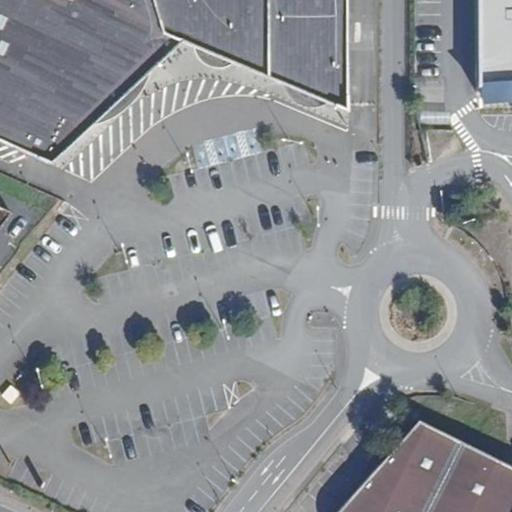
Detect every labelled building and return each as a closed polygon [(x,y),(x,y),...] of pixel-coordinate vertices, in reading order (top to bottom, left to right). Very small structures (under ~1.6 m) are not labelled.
[(267,76),(266,0),(0,0),(0,147),(45,169),(180,40),(267,76)] [(266,0),(267,76),(348,111),(346,0),(266,0)] [(511,0),(475,0),(475,94),(511,94),(511,0)] [(0,226),(10,213),(0,209),(0,226)] [(397,417),(383,406),(364,428),(379,440),(397,417)] [(511,511),(511,468),(460,443),(417,421),(336,511),(511,511)]
